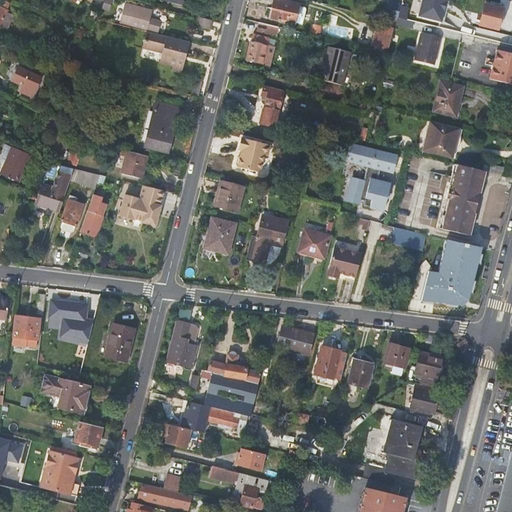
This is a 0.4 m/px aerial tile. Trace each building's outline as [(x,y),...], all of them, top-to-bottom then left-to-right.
[(6,10),(9,2),(2,0),(0,0),(0,24),(1,25),(8,10),(6,10)] [(111,10),(112,0),(105,0),(103,8),(111,10)] [(298,6),(298,5),(280,0),(273,0),(269,18),(293,24),(294,22),(300,23),(301,23),(305,10),(304,8),(298,6)] [(420,0),(417,15),(440,21),(445,0),(420,0)] [(153,10),(127,4),(122,23),(159,32),(162,21),(151,18),(153,10)] [(497,29),(502,9),(483,4),(478,25),(497,29)] [(209,29),(211,20),(198,17),(196,25),(209,29)] [(411,28),(413,21),(396,17),(395,21),(395,23),(409,27),(411,28)] [(275,36),(278,27),(258,22),(256,31),(275,36)] [(392,27),(377,23),(372,44),(374,44),(384,47),(387,47),(392,27)] [(407,33),(409,27),(395,23),(393,29),(407,33)] [(320,26),(313,25),(311,33),(318,35),(318,34),(320,35),(321,32),(318,31),(320,26)] [(181,72),(188,42),(147,31),(143,48),(163,53),(161,61),(173,65),(172,70),(181,72)] [(433,64),(439,38),(420,33),(413,59),(433,64)] [(267,38),(253,35),(252,42),(250,41),(245,59),(259,62),(261,63),(268,65),(273,47),(266,45),(267,38)] [(384,47),(374,44),(372,50),(383,53),(384,47)] [(341,84),(350,52),(329,47),(321,79),(341,84)] [(92,51),(87,49),(81,66),(87,68),(92,51)] [(511,82),(511,52),(495,49),(488,77),(511,82)] [(26,68),(25,71),(19,68),(13,82),(24,87),(22,93),(34,97),(42,78),(30,73),(31,70),(26,68)] [(195,80),(192,94),(200,96),(203,82),(195,80)] [(455,101),(458,102),(462,86),(440,81),(433,111),(452,115),(455,101)] [(70,82),(58,118),(63,120),(70,100),(75,84),(70,82)] [(266,97),(260,123),(274,126),(275,119),(282,92),(263,87),(261,96),(266,97)] [(167,151),(178,106),(156,101),(145,146),(167,151)] [(53,134),(58,135),(58,134),(61,126),(63,120),(58,118),(53,134)] [(449,136),(451,127),(430,123),(424,148),(450,155),(455,138),(449,136)] [(270,145),(241,138),(239,149),(241,150),(240,156),(237,157),(235,164),(237,167),(257,172),(260,170),(264,155),(267,156),(270,145)] [(0,171),(17,179),(28,154),(10,147),(4,144),(0,153),(0,171)] [(392,172),(396,156),(349,144),(344,160),(366,166),(363,180),(351,177),(345,201),(358,204),(359,200),(363,202),(362,205),(383,211),(389,184),(376,181),(379,169),(392,172)] [(49,145),(45,155),(50,157),(54,146),(49,145)] [(72,159),(77,161),(80,154),(73,151),(70,159),(72,159)] [(141,178),(146,156),(126,151),(121,173),(141,178)] [(35,203),(60,211),(74,168),(49,162),(38,195),(35,203)] [(504,167),(483,162),(482,170),(483,170),(484,171),(502,175),(504,167)] [(468,235),(484,171),(483,170),(482,170),(454,163),(438,228),(468,235)] [(74,177),(97,183),(99,174),(77,169),(74,177)] [(105,176),(99,174),(97,183),(102,185),(105,176)] [(242,187),(220,182),(215,205),(236,210),(242,187)] [(157,189),(142,185),(142,188),(139,198),(125,194),(120,216),(134,219),(141,221),(141,222),(155,226),(160,205),(161,205),(163,190),(157,189)] [(100,201),(91,198),(80,231),(96,236),(105,209),(98,207),(100,201)] [(76,225),(83,205),(69,199),(61,220),(62,220),(60,225),(62,227),(72,231),(74,230),(76,225)] [(257,236),(251,235),(245,258),(264,262),(269,244),(280,247),(287,221),(262,215),(257,236)] [(227,251),(234,223),(212,218),(206,245),(227,251)] [(366,230),(369,220),(359,218),(358,223),(363,224),(361,229),(366,230)] [(324,255),(328,236),(304,230),(298,251),(308,254),(309,251),(324,255)] [(481,248),(444,240),(437,273),(428,272),(420,302),(445,305),(451,306),(457,307),(463,304),(468,299),(481,248)] [(353,277),(359,254),(332,247),(325,275),(336,278),(337,272),(353,277)] [(0,317),(6,318),(9,297),(2,295),(2,294),(0,293),(0,317)] [(45,295),(38,294),(36,306),(43,307),(45,295)] [(85,319),(87,304),(52,300),(50,315),(63,317),(61,335),(88,340),(93,320),(85,319)] [(40,318),(15,316),(15,326),(12,344),(26,346),(26,345),(36,346),(38,329),(40,318)] [(190,357),(193,345),(184,342),(188,323),(177,321),(166,361),(191,367),(194,358),(190,357)] [(133,328),(113,323),(105,356),(125,361),(133,328)] [(312,334),(282,325),(278,340),(288,343),(286,348),(308,353),(312,334)] [(470,346),(464,339),(458,344),(463,351),(470,346)] [(407,349),(389,344),(384,363),(402,367),(407,349)] [(65,348),(57,347),(53,369),(61,371),(65,348)] [(340,351),(321,347),(314,373),(333,378),(340,351)] [(423,375),(421,384),(434,387),(441,358),(420,352),(415,373),(423,375)] [(209,360),(207,372),(212,373),(223,376),(224,375),(231,377),(231,380),(237,381),(238,378),(244,378),(244,381),(258,383),(261,368),(246,366),(246,367),(235,366),(237,355),(227,353),(225,363),(209,360)] [(284,363),(267,358),(262,378),(280,382),(284,363)] [(370,364),(353,360),(347,382),(365,387),(370,364)] [(394,366),(392,372),(403,374),(404,368),(394,366)] [(207,391),(204,405),(211,406),(235,412),(250,416),(258,383),(244,381),(244,378),(238,378),(237,381),(231,380),(231,377),(224,375),(223,376),(212,373),(207,391)] [(81,412),(88,385),(45,374),(41,390),(60,395),(57,406),(81,412)] [(191,374),(188,389),(195,391),(199,376),(191,374)] [(92,386),(88,385),(81,412),(85,413),(92,386)] [(437,393),(419,389),(414,408),(432,412),(437,393)] [(180,406),(181,399),(169,396),(168,403),(180,406)] [(6,415),(9,404),(2,402),(1,414),(6,415)] [(234,417),(235,412),(211,406),(210,411),(234,417)] [(246,420),(234,417),(210,411),(208,419),(244,428),(246,420)] [(420,425),(391,418),(383,453),(389,454),(384,471),(396,474),(398,469),(414,473),(419,455),(413,454),(420,425)] [(95,447),(101,427),(78,421),(73,441),(95,447)] [(186,449),(191,430),(166,423),(164,431),(168,432),(166,437),(165,443),(186,449)] [(19,461),(23,445),(0,438),(0,477),(1,478),(6,458),(19,461)] [(51,445),(50,452),(78,459),(79,452),(51,445)] [(511,511),(511,445),(495,511),(511,511)] [(235,457),(234,464),(261,471),(265,454),(240,448),(239,452),(238,458),(235,457)] [(78,459),(50,452),(41,487),(77,495),(80,484),(72,482),(78,459)] [(226,469),(219,467),(212,466),(209,477),(236,483),(238,472),(230,470),(226,469)] [(183,478),(168,474),(165,489),(179,492),(183,478)] [(280,483),(263,479),(262,486),(278,490),(280,483)] [(188,510),(192,495),(179,492),(165,489),(143,483),(139,498),(188,510)] [(233,492),(231,502),(238,503),(240,504),(260,509),(262,500),(261,499),(263,492),(244,487),(242,494),(233,492)] [(364,487),(357,511),(401,511),(406,497),(364,487)] [(154,511),(155,508),(153,507),(133,502),(131,509),(128,509),(127,511),(154,511)]
